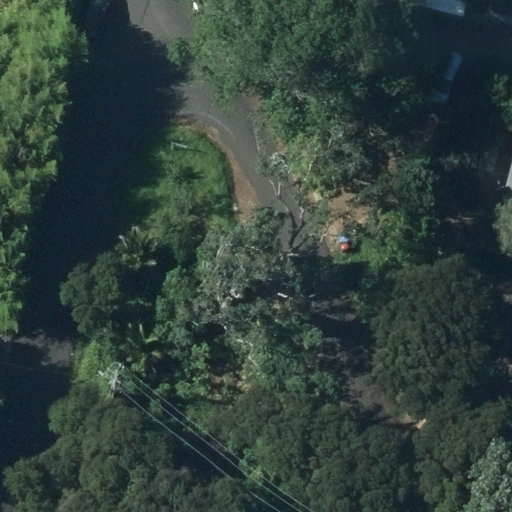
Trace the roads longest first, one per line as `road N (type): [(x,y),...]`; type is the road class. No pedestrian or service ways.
road 1 (residential): [(417,511),(344,270),(260,97),(136,15)]
road 2 (unclassified): [(136,15),(27,407),(0,475)]
